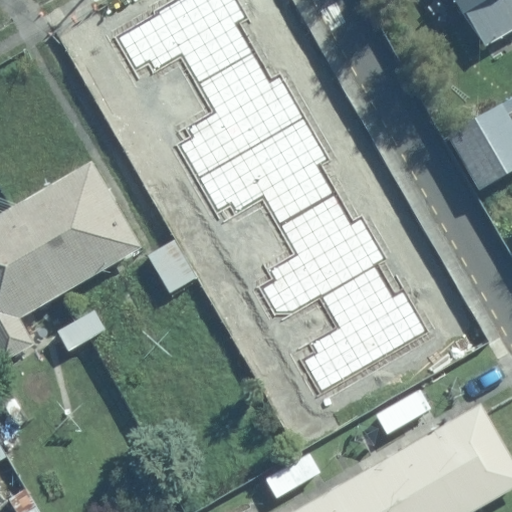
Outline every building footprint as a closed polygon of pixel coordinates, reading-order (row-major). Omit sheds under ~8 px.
[(511,0),(455,0),(484,53),(511,37),(511,0)] [(224,58),(114,116),(162,208),(201,187),(209,203),(259,176),(264,186),(298,168),(285,142),(299,134),(270,79),(243,94),(224,58)] [(511,103),(451,141),(484,194),(511,176),(511,103)] [(367,146),(323,172),(368,246),(359,252),(374,277),(399,261),(388,243),(416,226),(367,146)] [(101,165),(0,220),(0,362),(4,370),(42,350),(27,322),(143,259),(165,299),(199,280),(174,234),(147,249),(101,165)] [(96,312),(56,333),(88,393),(113,380),(93,342),(108,334),(96,312)] [(423,389),(373,416),(385,440),(436,413),(423,389)] [(511,455),(483,403),(298,511),(486,511),(511,497),(511,455)] [(310,453),(264,479),(276,500),(322,475),(310,453)]
